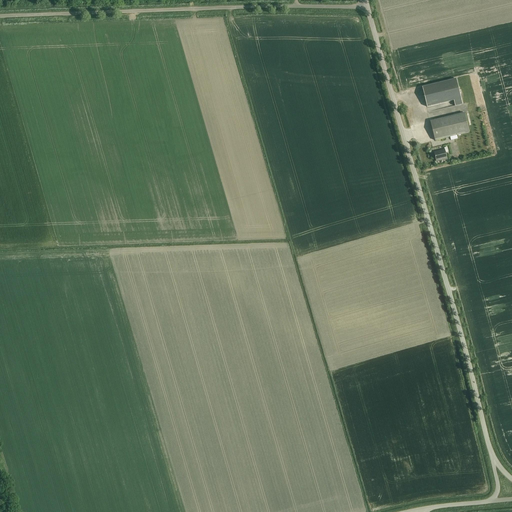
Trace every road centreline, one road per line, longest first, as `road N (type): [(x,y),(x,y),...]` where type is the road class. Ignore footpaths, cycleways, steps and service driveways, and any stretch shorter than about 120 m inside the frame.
road 1 (unclassified): [(493,464),(367,6)]
road 2 (unclassified): [(0,15),(367,6)]
